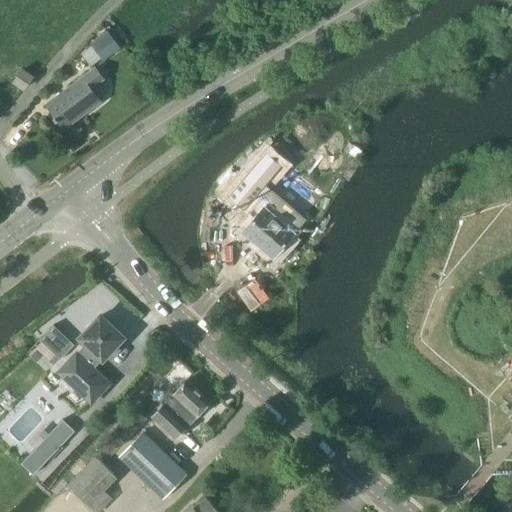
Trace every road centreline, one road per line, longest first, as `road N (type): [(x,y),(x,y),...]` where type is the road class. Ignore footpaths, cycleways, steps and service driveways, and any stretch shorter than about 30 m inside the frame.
road 1 (tertiary): [(404,511),(220,353),(65,192)]
road 2 (tertiary): [(65,192),(357,0)]
